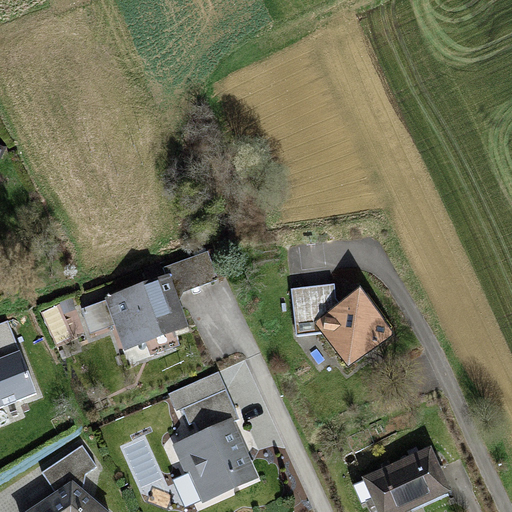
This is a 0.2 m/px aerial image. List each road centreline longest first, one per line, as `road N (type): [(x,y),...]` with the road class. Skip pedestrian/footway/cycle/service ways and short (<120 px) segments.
road 1 (residential): [(325,511),(253,355)]
road 2 (track): [(368,0),(229,64)]
